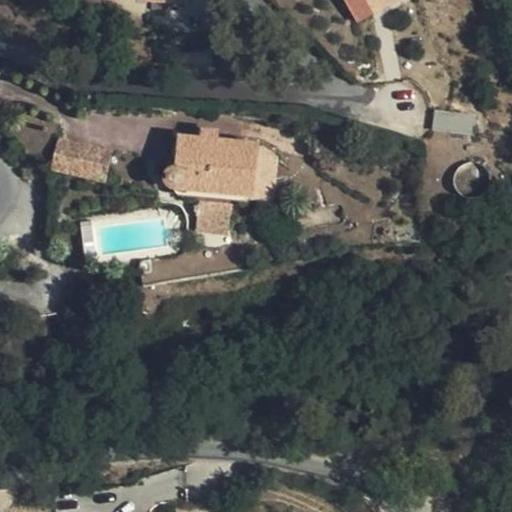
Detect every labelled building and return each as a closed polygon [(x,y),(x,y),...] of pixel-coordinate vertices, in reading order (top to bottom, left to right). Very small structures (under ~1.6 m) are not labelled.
[(378,0),(382,5),(389,0),(341,0),(360,34),(377,24),(366,6),(376,0),(378,0)] [(406,7),(402,0),(389,0),(382,5),(378,0),(376,0),(366,6),(377,24),(406,7)] [(437,129),(435,148),(477,152),(479,134),(437,129)] [(199,139),(179,137),(177,168),(173,168),(169,169),(167,170),(165,173),(164,176),(163,179),(164,183),(165,187),(168,189),(173,191),(250,198),(256,145),(218,140),(218,132),(200,130),(199,139)] [(115,154),(63,143),(56,176),(107,187),(115,154)] [(231,205),(201,202),(199,229),(228,232),(231,205)]
